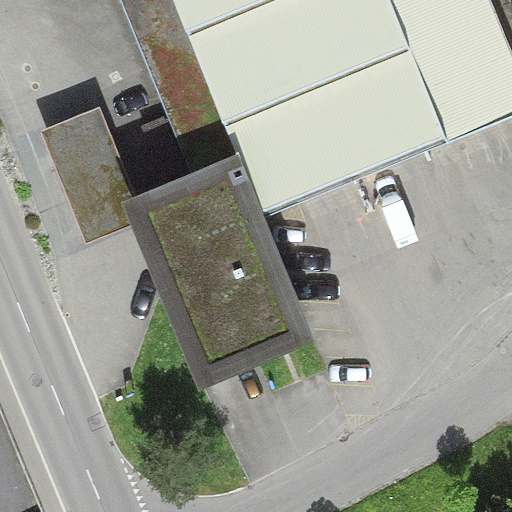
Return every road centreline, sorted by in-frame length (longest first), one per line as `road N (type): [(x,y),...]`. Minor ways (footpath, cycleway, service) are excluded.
road 1 (secondary): [(0,256),(102,511)]
road 2 (residential): [(511,406),(357,486),(284,511)]
